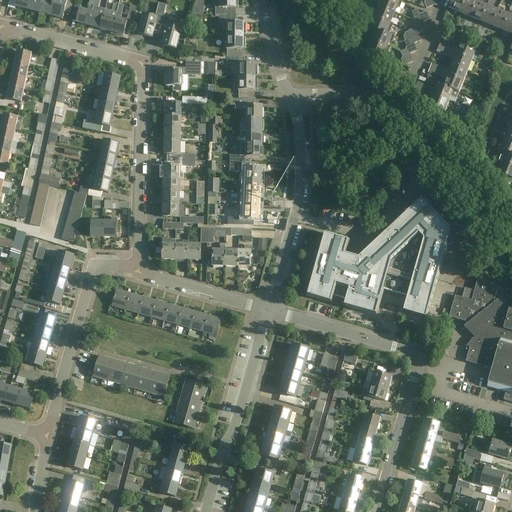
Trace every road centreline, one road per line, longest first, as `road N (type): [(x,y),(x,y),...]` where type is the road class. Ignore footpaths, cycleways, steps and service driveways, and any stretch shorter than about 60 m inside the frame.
road 1 (residential): [(138,271),(139,65),(1,23)]
road 2 (residential): [(377,511),(416,356),(268,311)]
road 3 (unclassified): [(511,236),(379,105),(356,96),(290,96)]
road 4 (unclassified): [(268,311),(301,171),(290,96)]
road 5 (residential): [(47,435),(92,271),(138,271)]
road 6 (unclassified): [(205,511),(268,311)]
road 7 (residential): [(268,311),(138,271)]
